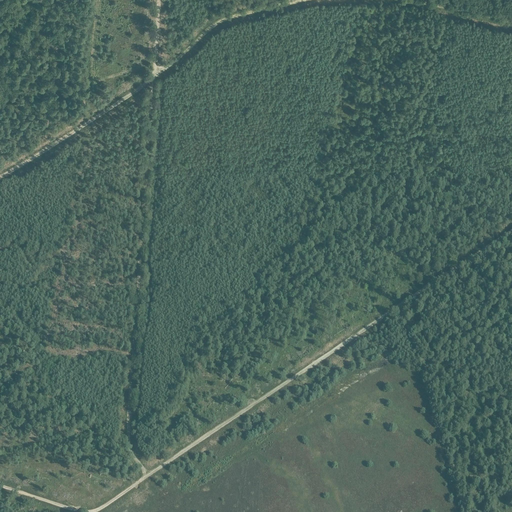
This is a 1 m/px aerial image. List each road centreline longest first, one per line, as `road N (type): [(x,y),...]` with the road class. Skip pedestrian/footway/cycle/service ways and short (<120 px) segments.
road 1 (track): [(511,230),(147,475)]
road 2 (track): [(153,77),(128,414),(131,454),(147,475)]
road 3 (track): [(153,77),(0,177)]
road 4 (track): [(300,0),(221,20),(153,77)]
